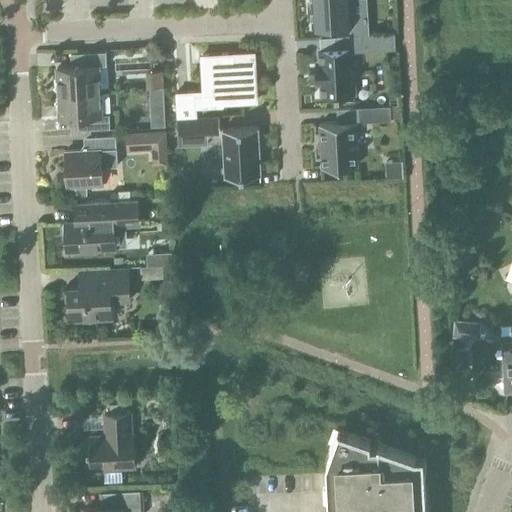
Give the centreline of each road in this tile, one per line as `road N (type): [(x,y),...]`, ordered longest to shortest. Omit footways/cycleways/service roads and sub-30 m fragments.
road 1 (residential): [(10,44),(41,511)]
road 2 (residential): [(10,44),(281,29)]
road 3 (residential): [(281,29),(285,175)]
